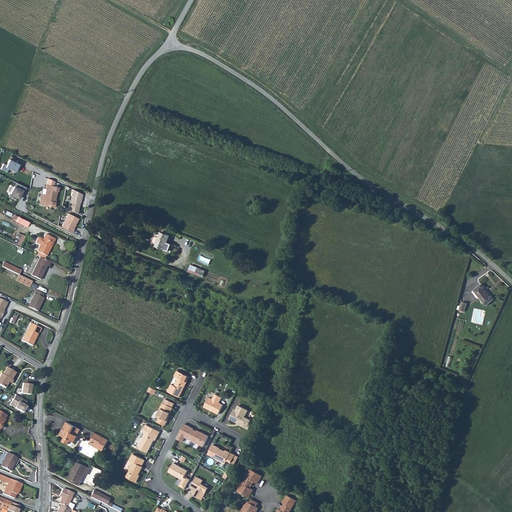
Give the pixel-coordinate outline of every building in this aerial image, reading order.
[(3,163),(0,169),(7,172),(8,169),(15,172),(17,169),(19,169),(22,163),(17,160),(16,163),(9,159),(6,165),(3,163)] [(26,188),(16,182),(10,194),(14,196),(14,197),(18,199),(22,192),(24,193),(26,188)] [(42,205),(54,208),(56,200),(55,200),(57,192),(58,187),(45,185),(45,189),(46,189),(42,205)] [(82,194),(72,190),(68,209),(77,214),(79,202),(80,198),(81,198),(82,194)] [(78,219),(68,214),(61,227),(72,233),(74,229),(73,229),(78,219)] [(18,217),(15,222),(27,227),(29,222),(18,217)] [(170,236),(160,232),(155,247),(168,251),(171,244),(167,243),(170,236)] [(20,239),(17,244),(20,246),(25,237),(18,233),(16,237),(20,239)] [(55,240),(45,235),(43,239),(39,237),(38,238),(36,242),(36,244),(40,246),(36,252),(47,257),(55,240)] [(51,262),(40,257),(31,275),(40,280),(47,266),(49,266),(51,262)] [(21,271),(4,263),(2,267),(18,275),(19,276),(21,271)] [(19,276),(18,275),(16,281),(29,287),(31,282),(19,276)] [(475,290),(486,305),(494,299),(492,296),(491,296),(484,288),(485,287),(482,284),(475,290)] [(27,307),(37,312),(44,299),(42,298),(43,294),(35,291),(27,307)] [(41,329),(30,323),(21,341),(32,346),(34,341),(33,341),(38,332),(39,332),(41,329)] [(9,369),(6,367),(2,375),(1,374),(0,375),(0,385),(5,388),(9,382),(11,384),(13,381),(11,380),(16,373),(9,369)] [(167,393),(179,399),(187,384),(186,383),(188,378),(176,372),(174,375),(175,375),(174,378),(177,379),(174,387),(171,385),(167,393)] [(32,385),(22,384),(21,393),(30,395),(32,385)] [(26,402),(15,395),(9,404),(21,412),(23,410),(24,411),(26,407),(24,406),(26,402)] [(204,408),(219,416),(224,406),(220,404),(223,398),(215,395),(213,400),(209,399),(204,408)] [(157,422),(165,426),(170,417),(169,416),(171,413),(173,408),(174,405),(165,400),(164,403),(162,403),(159,410),(159,412),(157,416),(160,417),(157,422)] [(243,414),(245,409),(238,406),(235,411),(234,410),(229,419),(241,425),(240,426),(248,430),(251,425),(249,424),(251,420),(245,417),(245,416),(243,414)] [(59,435),(65,437),(63,441),(69,444),(71,441),(74,443),(81,430),(66,422),(59,435)] [(138,448),(148,453),(155,441),(156,441),(160,433),(146,426),(143,430),(147,432),(138,448)] [(196,433),(193,431),(194,429),(190,427),(184,438),(203,447),(209,437),(200,432),(199,434),(196,433)] [(90,441),(99,445),(97,448),(103,451),(109,440),(95,432),(90,441)] [(209,455),(216,458),(217,460),(226,465),(228,460),(233,463),(237,455),(227,450),(226,452),(221,449),(221,448),(214,445),(209,455)] [(7,453),(0,464),(0,465),(10,471),(18,458),(7,453)] [(138,476),(139,474),(143,466),(142,466),(145,460),(132,454),(125,467),(126,469),(128,470),(129,472),(127,477),(137,482),(139,477),(138,476)] [(70,474),(68,479),(80,486),(82,480),(81,479),(87,467),(78,462),(72,474),(70,474)] [(180,479),(181,477),(184,478),(185,478),(188,471),(174,463),(169,472),(180,479)] [(81,479),(82,480),(85,474),(87,475),(91,469),(87,467),(81,479)] [(237,491),(249,498),(253,490),(250,488),(248,488),(252,481),(254,482),(257,484),(261,476),(250,469),(237,491)] [(0,474),(0,480),(6,484),(2,494),(14,499),(16,495),(18,489),(20,490),(22,484),(0,474)] [(194,488),(195,487),(197,488),(196,490),(193,495),(202,500),(209,488),(202,484),(204,481),(197,477),(191,487),(194,488)] [(187,479),(185,478),(180,486),(185,489),(191,480),(188,478),(187,479)] [(59,503),(61,504),(67,507),(72,510),(74,505),(69,502),(74,493),(66,489),(65,490),(63,488),(59,496),(62,498),(59,503)] [(90,497),(101,502),(105,496),(94,490),(90,497)] [(289,511),(296,501),(286,495),(282,503),(283,503),(285,505),(281,511),(279,510),(278,509),(276,511),(289,511)] [(101,502),(108,506),(111,499),(105,496),(101,502)] [(239,511),(256,511),(257,510),(255,508),(256,506),(258,503),(251,499),(249,502),(246,501),(239,511)] [(0,508),(7,511),(6,511),(17,511),(20,506),(11,502),(10,506),(9,506),(2,503),(0,508)]
